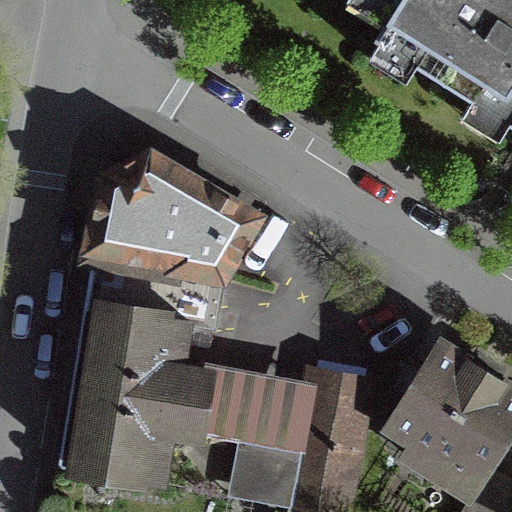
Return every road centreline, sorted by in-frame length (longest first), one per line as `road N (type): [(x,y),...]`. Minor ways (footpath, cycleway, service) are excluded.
road 1 (residential): [(65,34),(511,303)]
road 2 (residential): [(0,482),(65,34)]
